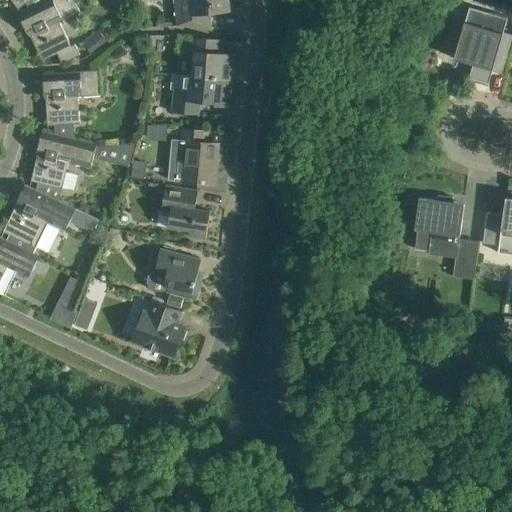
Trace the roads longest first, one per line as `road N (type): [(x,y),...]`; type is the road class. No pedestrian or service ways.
road 1 (residential): [(0,306),(145,373),(180,374),(224,331),(253,0)]
road 2 (residential): [(511,116),(466,111),(447,130),(471,158),(511,160)]
